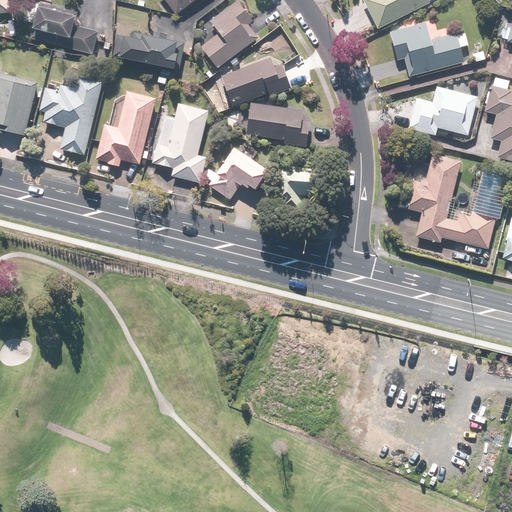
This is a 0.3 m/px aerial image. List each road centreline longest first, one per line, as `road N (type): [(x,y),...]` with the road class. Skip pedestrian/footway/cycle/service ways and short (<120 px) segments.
road 1 (secondary): [(348,277),(0,189)]
road 2 (residential): [(348,277),(362,160),(356,126),(325,39),(297,0)]
road 3 (residential): [(488,369),(364,336),(337,427)]
road 4 (secondary): [(511,317),(348,277)]
